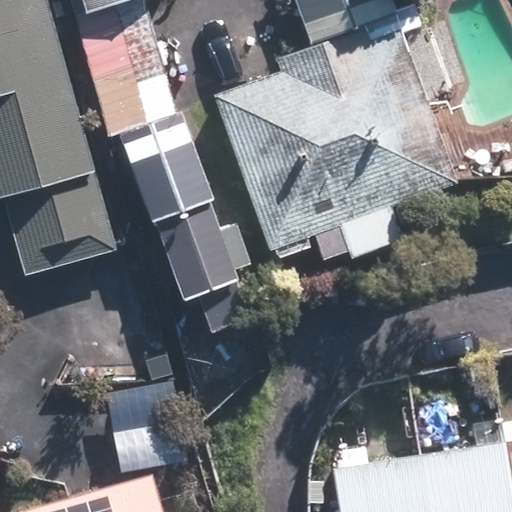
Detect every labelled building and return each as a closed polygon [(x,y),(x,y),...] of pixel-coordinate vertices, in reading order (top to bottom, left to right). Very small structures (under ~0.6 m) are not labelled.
[(110,254),(42,0),(0,0),(0,225),(15,279),(110,254)] [(148,0),(73,0),(81,22),(148,0)] [(288,0),(307,49),(391,18),(384,0),(288,0)] [(69,39),(105,143),(115,139),(176,117),(140,14),(69,39)] [(384,207),(454,182),(396,22),(206,90),(264,252),(310,236),(320,263),(338,257),(345,254),(395,237),(384,207)] [(147,231),(209,210),(176,117),(115,139),(147,231)] [(209,210),(147,231),(175,309),(197,301),(210,339),(244,327),(231,290),(236,287),(209,210)] [(170,376),(98,392),(117,479),(189,464),(170,376)] [(511,511),(511,439),(326,471),(333,511),(511,511)] [(158,511),(149,475),(7,511),(158,511)]
